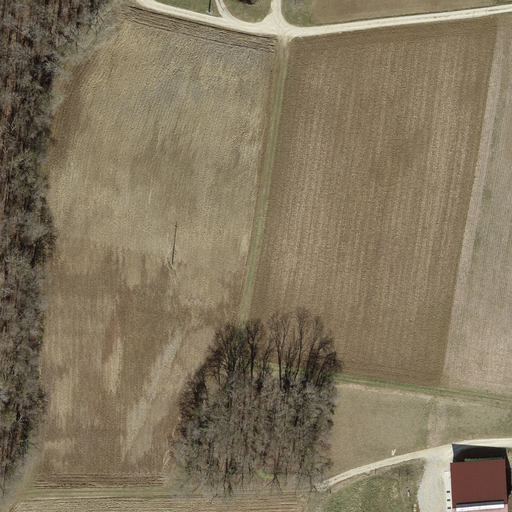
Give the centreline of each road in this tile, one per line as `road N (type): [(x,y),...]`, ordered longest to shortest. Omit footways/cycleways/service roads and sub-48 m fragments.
road 1 (track): [(4,511),(31,458),(43,154),(52,105),(66,66),(117,0)]
road 2 (track): [(511,441),(442,448),(305,489),(12,496)]
road 3 (track): [(511,7),(306,31),(237,25),(140,0)]
road 4 (track): [(286,30),(243,314)]
